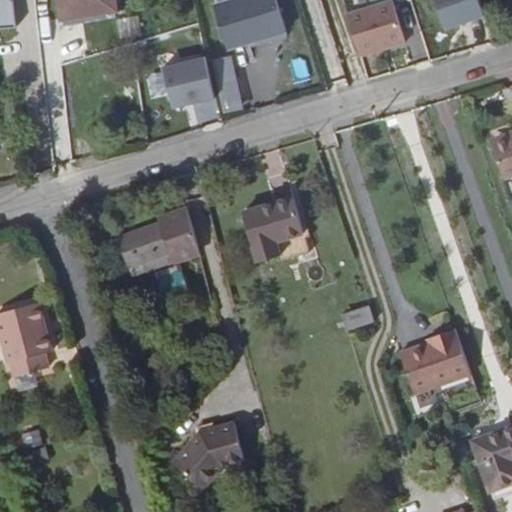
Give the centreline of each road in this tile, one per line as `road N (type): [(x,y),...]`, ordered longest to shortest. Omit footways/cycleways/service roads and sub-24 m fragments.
road 1 (unclassified): [(40,190),(511,50)]
road 2 (unknown): [(323,107),(375,308),(371,359),(411,497)]
road 3 (residential): [(40,190),(134,511)]
road 4 (unknown): [(419,79),(511,297)]
road 5 (unknown): [(40,190),(16,0)]
